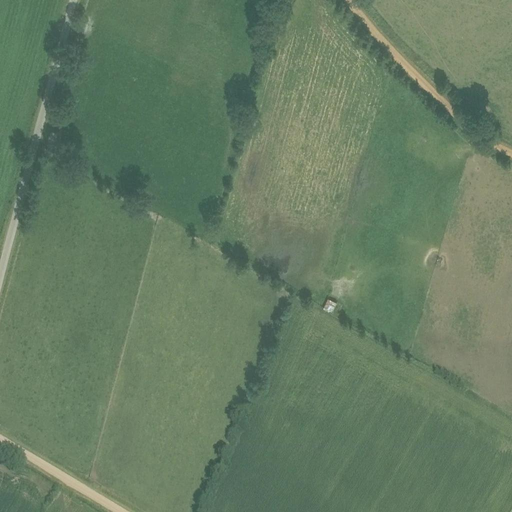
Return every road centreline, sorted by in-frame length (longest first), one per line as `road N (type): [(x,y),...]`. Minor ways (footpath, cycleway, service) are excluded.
road 1 (track): [(74,0),(0,279)]
road 2 (track): [(511,156),(449,110),(346,0)]
road 3 (track): [(0,440),(119,511)]
